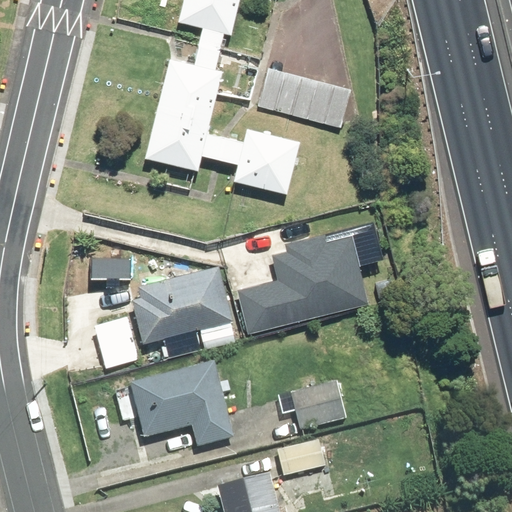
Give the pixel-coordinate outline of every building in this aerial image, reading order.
[(185,0),(181,17),(205,23),(197,56),(173,50),(145,155),(205,170),(210,153),(243,162),(239,174),(293,188),(307,134),(252,120),(247,140),(214,131),(231,65),(222,63),(231,28),(240,31),(247,0),(185,0)] [(271,57),(258,101),(345,126),(358,82),(271,57)] [(281,276),(243,285),(252,325),(371,296),(354,228),(329,234),(327,227),(287,237),(288,244),(274,247),(281,276)] [(223,264),(136,282),(148,338),(204,327),(207,338),(237,332),(223,264)] [(223,357),(120,380),(130,422),(141,420),(146,440),(200,428),(204,443),(241,434),(223,357)] [(347,381),(293,391),(300,431),(354,421),(347,381)] [(248,483),(231,487),(236,511),(293,511),(288,487),(336,476),(334,466),(365,459),(358,426),(241,452),(248,483)]
